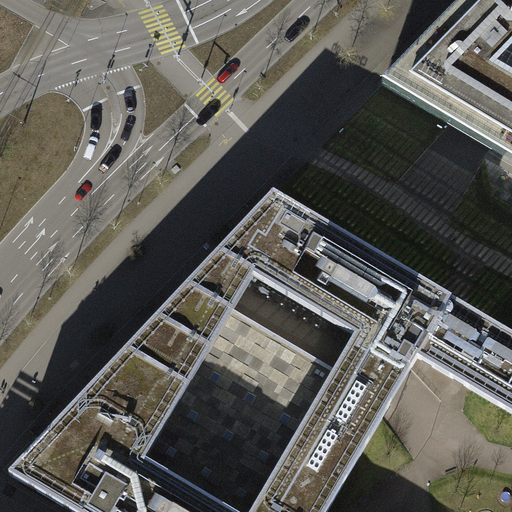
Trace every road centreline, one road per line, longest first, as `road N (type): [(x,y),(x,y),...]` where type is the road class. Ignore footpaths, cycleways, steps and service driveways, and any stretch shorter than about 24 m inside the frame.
road 1 (secondary): [(0,319),(118,184),(317,0)]
road 2 (unclassified): [(7,272),(121,149),(131,86),(110,53)]
road 3 (secondary): [(7,272),(21,232),(97,138),(96,103),(54,69)]
road 4 (secondary): [(245,0),(191,28),(110,53)]
